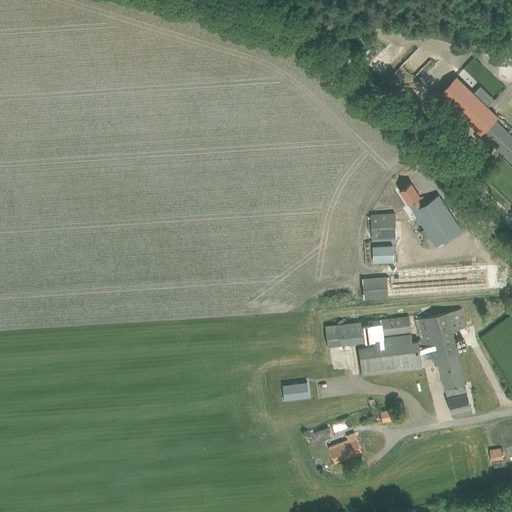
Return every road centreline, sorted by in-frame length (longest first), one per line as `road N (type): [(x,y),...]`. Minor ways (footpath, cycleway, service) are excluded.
road 1 (unclassified): [(511,225),(312,37),(227,0)]
road 2 (unclassified): [(389,432),(511,411)]
